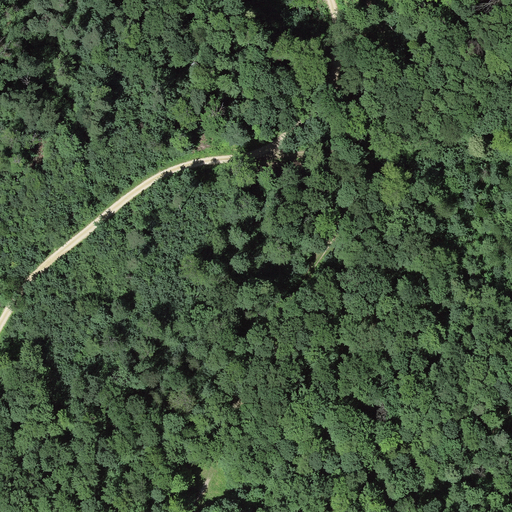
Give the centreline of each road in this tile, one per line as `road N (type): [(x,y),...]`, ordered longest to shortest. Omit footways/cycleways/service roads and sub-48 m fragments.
road 1 (track): [(0,323),(35,275),(101,217),(167,172),(271,149),(307,117),(333,78)]
road 2 (track): [(205,494),(213,452),(350,202),(345,159)]
road 3 (track): [(205,494),(443,462),(476,448),(511,413)]
